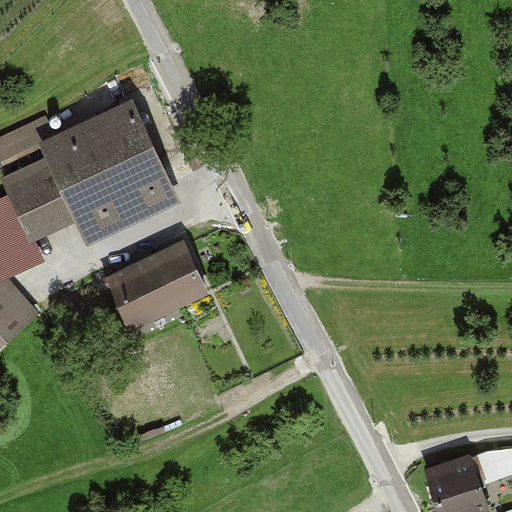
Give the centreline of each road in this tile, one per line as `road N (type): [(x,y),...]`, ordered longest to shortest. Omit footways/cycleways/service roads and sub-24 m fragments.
road 1 (unclassified): [(134,0),(406,511)]
road 2 (track): [(0,504),(248,409),(325,356)]
road 3 (track): [(511,287),(284,284)]
road 4 (track): [(39,286),(236,191)]
road 5 (track): [(511,436),(427,451),(384,468)]
